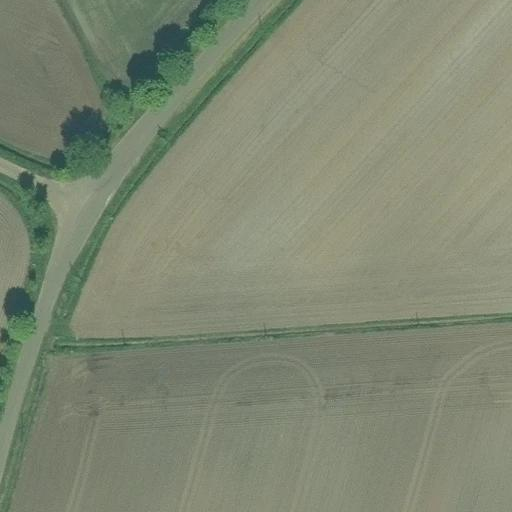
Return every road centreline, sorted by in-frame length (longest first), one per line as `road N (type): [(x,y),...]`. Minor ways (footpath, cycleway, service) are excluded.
road 1 (unclassified): [(264,0),(77,212)]
road 2 (unclassified): [(0,472),(77,212)]
